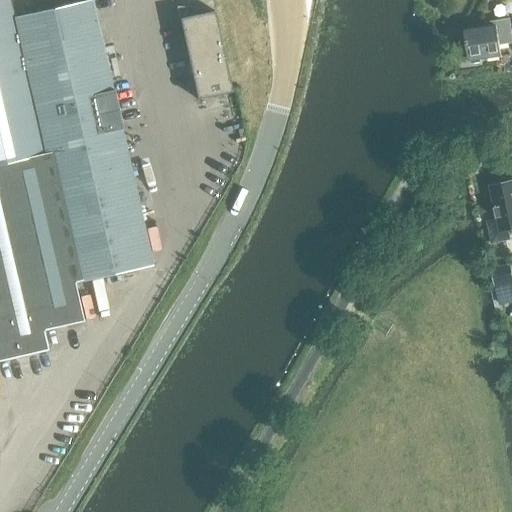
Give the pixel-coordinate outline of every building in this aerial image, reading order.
[(0,0),(0,360),(47,349),(42,330),(83,321),(74,282),(152,263),(91,0),(13,18),(8,0),(0,0)] [(179,19),(197,98),(231,92),(214,12),(179,19)] [(470,61),(502,56),(500,45),(511,43),(511,29),(510,18),(495,20),(496,25),(465,30),(470,61)] [(496,217),(486,220),(492,244),(502,242),(500,232),(511,229),(511,181),(490,186),(496,217)] [(495,287),(511,282),(511,268),(511,265),(491,270),(495,287)]
